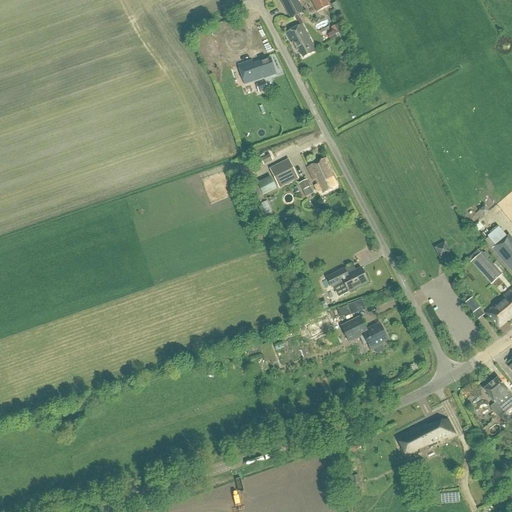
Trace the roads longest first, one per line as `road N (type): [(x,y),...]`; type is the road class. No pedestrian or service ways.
road 1 (unclassified): [(451,377),(258,0)]
road 2 (tertiary): [(94,511),(341,428),(451,377)]
